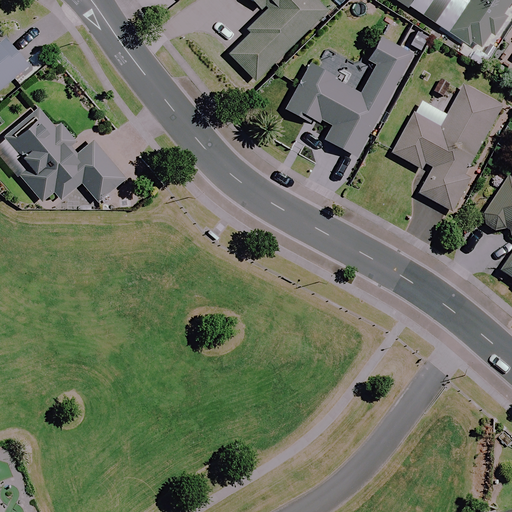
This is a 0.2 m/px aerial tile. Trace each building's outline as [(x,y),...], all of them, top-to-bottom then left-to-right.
[(245,33),(222,54),(250,83),(324,13),(312,0),(246,0),(257,11),(259,13),(242,29),(245,33)] [(511,0),(427,0),(444,10),(433,29),(463,47),(474,54),(484,37),(490,41),(505,16),(511,4),(511,0)] [(332,80),(303,64),(276,113),(311,132),(317,121),(328,127),(319,143),(350,160),(407,57),(371,37),(353,69),(365,76),(355,93),(332,80)] [(0,88),(25,66),(3,41),(0,43),(0,88)] [(425,177),(415,197),(449,215),(468,178),(463,175),(500,105),(480,95),(460,84),(458,88),(444,115),(417,101),(387,157),(418,173),(425,177)] [(74,140),(58,124),(54,127),(32,104),(0,134),(0,137),(10,147),(0,156),(0,166),(10,177),(38,205),(48,196),(56,205),(61,200),(75,186),(94,205),(124,176),(81,133),(74,140)] [(511,176),(509,175),(479,222),(503,237),(508,228),(511,230),(511,236),(511,238),(511,255),(502,271),(511,277),(511,176)]
